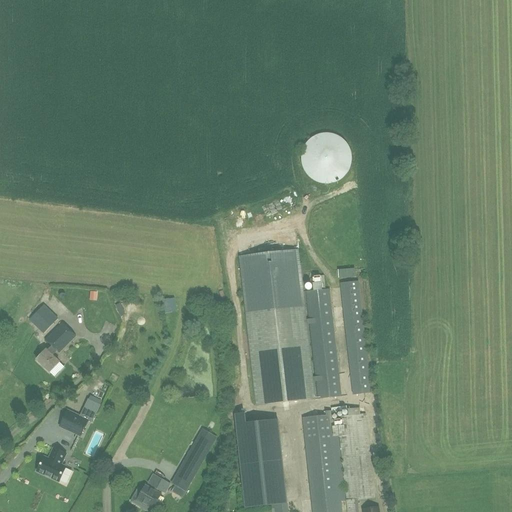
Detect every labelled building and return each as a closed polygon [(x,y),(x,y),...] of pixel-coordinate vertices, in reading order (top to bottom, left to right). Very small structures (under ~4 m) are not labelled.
[(304,156),(303,163),(304,170),(307,176),(312,181),(318,185),(325,187),(332,187),(339,185),(345,181),(350,175),(352,169),(353,162),(352,155),(349,148),(344,143),(338,139),(331,137),(324,138),(317,140),(311,144),(307,149),(304,156)] [(315,399),(305,307),(298,250),(239,257),(256,406),(315,399)] [(310,276),(304,278),(306,285),(312,282),(310,276)] [(372,393),(359,281),(340,284),(353,395),(372,393)] [(342,396),(330,289),(306,292),(318,399),(342,396)] [(43,335),(59,319),(45,305),(29,321),(43,335)] [(53,348),(58,352),(60,354),(76,337),(62,324),(46,341),(53,348)] [(54,357),(58,352),(53,348),(49,352),(46,350),(36,360),(50,373),(60,362),(54,357)] [(60,426),(80,436),(88,420),(67,411),(60,426)] [(366,414),(360,415),(338,418),(338,420),(333,420),(332,416),(304,419),(313,511),(341,511),(341,502),(347,501),(348,511),(359,511),(358,499),(375,498),(366,414)] [(217,438),(205,431),(174,485),(175,486),(172,492),(182,498),(186,492),(217,438)] [(243,437),(242,443),(249,445),(250,438),(243,437)] [(65,454),(54,449),(50,457),(51,457),(49,461),(43,458),(37,472),(45,475),(45,476),(51,479),(51,478),(59,481),(65,468),(60,465),(65,454)] [(153,508),(161,495),(160,494),(161,492),(165,495),(170,486),(153,476),(148,485),(153,487),(151,490),(146,486),(142,493),(138,490),(131,502),(141,507),(142,505),(146,507),(147,505),(153,508)]
